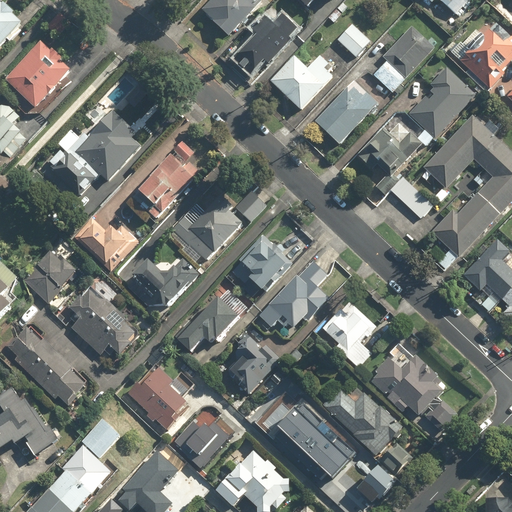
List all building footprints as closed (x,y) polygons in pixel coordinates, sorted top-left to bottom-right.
[(18,13),(20,11),(8,1),(6,3),(2,0),(0,0),(0,51),(27,22),(18,13)] [(213,0),(204,10),(235,37),(265,1),(263,0),(213,0)] [(301,0),(311,9),(318,0),(333,0),(336,2),(337,0),(301,0)] [(431,0),(435,4),(438,0),(442,0),(459,15),(472,0),(431,0)] [(285,15),(275,7),(254,30),(259,34),(238,59),(258,76),(270,62),(274,66),(306,28),(287,12),(285,15)] [(74,26),(63,13),(49,25),(60,38),(74,26)] [(375,41),(354,24),(339,42),(359,59),(375,41)] [(439,48),(415,25),(385,56),(388,61),(375,74),(394,93),(439,48)] [(511,39),(509,43),(494,28),(484,37),(477,31),(467,41),(473,48),(469,53),(472,56),(464,63),(491,91),(510,72),(507,68),(511,63),(511,39)] [(54,49),(44,40),(8,81),(39,109),(76,69),(65,59),(67,57),(56,47),(54,49)] [(337,67),(322,54),(312,65),(299,54),(274,81),(305,110),(336,76),(332,73),(337,67)] [(438,81),(430,90),(436,96),(431,102),(426,98),(409,117),(425,131),(421,136),(413,130),(402,142),(385,127),(359,156),(378,173),(388,162),(400,173),(426,144),(429,147),(436,139),(439,142),(481,95),(447,64),(435,77),(438,81)] [(383,105),(357,80),(318,121),(344,146),(383,105)] [(153,93),(142,82),(118,106),(110,98),(88,120),(91,123),(81,133),(76,128),(59,145),(63,150),(51,162),(86,197),(105,178),(110,182),(145,146),(136,138),(141,131),(123,113),(131,105),(136,110),(153,93)] [(0,148),(11,159),(23,146),(25,149),(45,127),(31,113),(26,119),(13,107),(12,107),(12,106),(11,106),(10,106),(9,106),(8,105),(7,105),(6,105),(5,105),(4,105),(3,105),(2,105),(2,106),(1,106),(0,106),(0,105),(0,148)] [(511,149),(497,135),(502,130),(493,120),(488,125),(477,115),(426,167),(449,191),(479,161),(497,179),(461,215),(455,209),(433,231),(459,256),(511,203),(511,149)] [(198,152),(184,140),(141,189),(168,213),(204,172),(191,160),(198,152)] [(435,208),(406,178),(403,181),(394,190),(423,219),(435,208)] [(272,206),(256,191),(238,211),(254,225),(272,206)] [(189,214),(175,229),(209,263),(249,223),(236,210),(238,207),(226,194),(197,223),(189,214)] [(112,272),(142,242),(126,225),(119,231),(113,225),(108,231),(96,218),(77,236),(112,272)] [(259,298),(310,249),(301,240),(288,254),(268,233),(240,261),(243,264),(234,273),(259,298)] [(511,255),(511,249),(501,238),(465,276),(483,293),(489,286),(511,306),(505,314),(511,320),(511,264),(507,260),(511,255)] [(68,262),(55,251),(41,266),(44,268),(30,285),(52,305),(82,271),(69,260),(68,262)] [(132,290),(150,308),(171,307),(208,272),(204,268),(200,271),(189,259),(175,272),(169,273),(156,260),(140,276),(143,279),(132,290)] [(334,275),(318,259),(260,315),(274,329),(280,322),(288,329),(291,326),(296,330),(308,318),(311,321),(334,298),(322,286),(334,275)] [(0,320),(21,299),(12,291),(24,278),(6,261),(0,267),(0,320)] [(105,297),(96,289),(88,296),(86,294),(72,308),(78,314),(73,319),(78,324),(74,328),(104,356),(113,347),(124,357),(137,344),(137,328),(130,322),(133,319),(108,295),(105,297)] [(246,316),(225,296),(197,325),(193,321),(177,337),(195,354),(209,340),(216,347),(246,316)] [(382,327),(357,305),(350,315),(344,310),(325,331),(340,345),(337,348),(361,370),(376,353),(364,343),(370,337),(371,338),(382,327)] [(33,326),(12,348),(20,357),(17,360),(58,400),(62,397),(70,405),(92,383),(33,326)] [(266,348),(250,333),(236,351),(247,361),(230,379),(249,397),(285,360),(269,345),(266,348)] [(392,357),(378,372),(381,375),(374,383),(405,413),(411,407),(423,418),(426,416),(438,428),(455,410),(442,397),(446,392),(441,387),(447,381),(420,355),(406,370),(392,357)] [(179,382),(164,367),(148,382),(145,379),(130,395),(151,415),(148,418),(156,425),(160,421),(172,433),(183,422),(178,417),(192,402),(175,386),(179,382)] [(265,384),(260,389),(266,395),(268,392),(271,395),(279,387),(273,381),(268,386),(265,384)] [(4,419),(0,422),(0,467),(6,463),(0,453),(0,452),(18,441),(23,450),(32,444),(40,456),(66,439),(57,424),(53,427),(40,407),(38,409),(29,396),(26,398),(19,387),(1,399),(10,413),(3,418),(4,419)] [(366,395),(360,388),(352,397),(345,390),(329,407),(381,457),(407,428),(369,392),(366,395)] [(347,460),(292,409),(272,431),(327,481),(347,460)] [(124,436),(106,419),(85,442),(103,459),(124,436)] [(220,448),(196,425),(180,442),(204,465),(220,448)] [(405,464),(408,467),(413,462),(411,459),(414,456),(401,444),(385,460),(397,472),(405,464)] [(79,511),(116,473),(87,445),(66,468),(69,471),(31,511),(79,511)] [(295,479),(288,479),(279,470),(281,468),(272,460),(270,462),(258,451),(220,491),(238,508),(250,496),(262,508),(262,511),(274,511),(275,508),(277,506),(281,510),(292,499),(287,495),(290,493),(295,493),(295,479)] [(178,472),(157,452),(122,491),(144,511),(166,511),(171,507),(157,495),(178,472)] [(383,466),(362,489),(377,502),(384,495),(388,498),(402,483),(383,466)] [(511,511),(511,498),(493,499),(494,511),(511,511)] [(99,511),(123,511),(124,511),(112,499),(99,511)]
